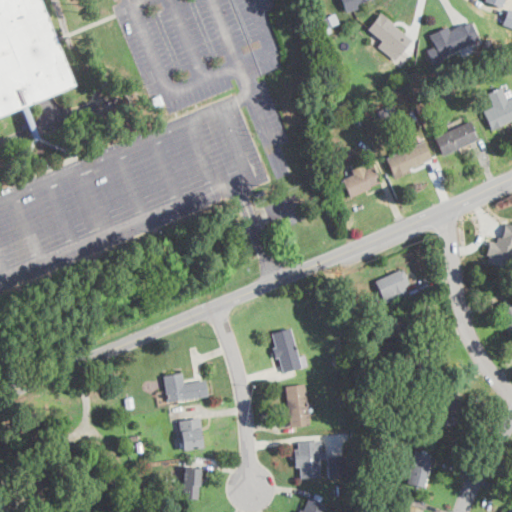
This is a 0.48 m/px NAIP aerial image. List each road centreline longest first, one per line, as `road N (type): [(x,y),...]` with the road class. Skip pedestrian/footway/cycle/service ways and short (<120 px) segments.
road 1 (tertiary): [(511,176),(0,395)]
road 2 (residential): [(445,209),(464,324),(511,395)]
road 3 (residential): [(216,306),(240,379),(251,487)]
